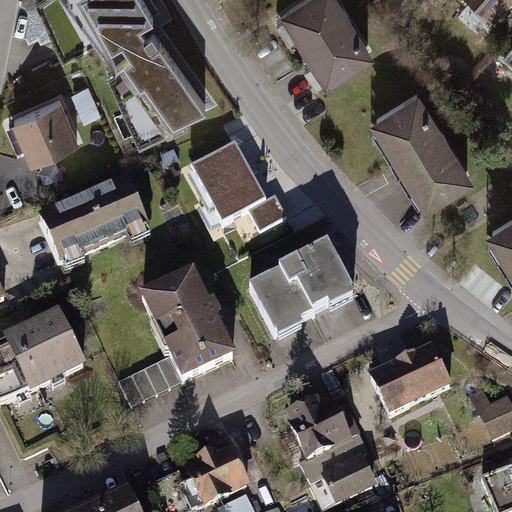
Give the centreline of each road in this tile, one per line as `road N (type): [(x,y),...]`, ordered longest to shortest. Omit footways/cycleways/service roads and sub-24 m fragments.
road 1 (residential): [(14,511),(440,301)]
road 2 (tertiary): [(440,301),(310,175),(191,0)]
